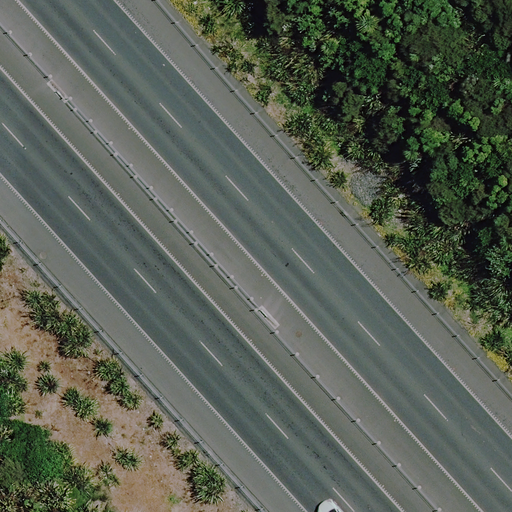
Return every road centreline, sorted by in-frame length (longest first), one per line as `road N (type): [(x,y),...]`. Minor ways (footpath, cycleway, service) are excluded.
road 1 (motorway): [(65,0),(511,494)]
road 2 (motorway): [(358,511),(0,106)]
